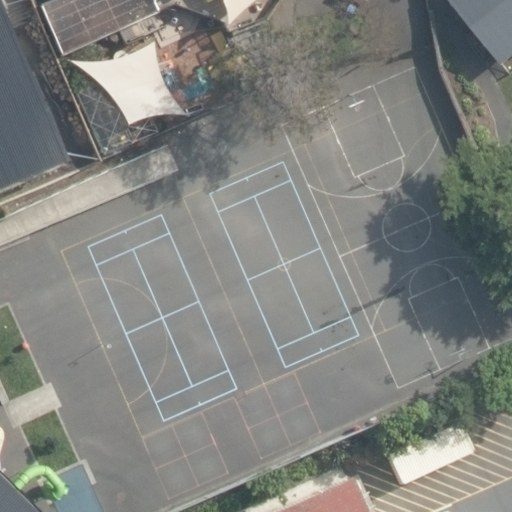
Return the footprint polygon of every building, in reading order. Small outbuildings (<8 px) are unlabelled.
[(48,0),(38,5),(60,57),(117,31),(125,46),(166,26),(159,12),(176,4),(173,0),(48,0)] [(511,0),(446,0),(504,68),(511,61),(511,0)] [(0,193),(66,168),(0,8),(0,193)] [(367,511),(351,476),(270,511),(367,511)] [(0,511),(26,511),(0,485),(0,511)]
